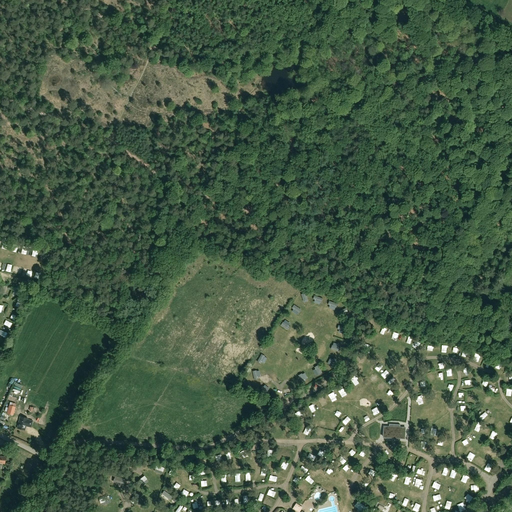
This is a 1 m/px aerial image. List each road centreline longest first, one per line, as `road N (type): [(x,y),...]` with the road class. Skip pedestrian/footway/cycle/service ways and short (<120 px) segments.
road 1 (unclassified): [(511,358),(363,308),(345,367),(333,380),(205,448),(76,442),(53,460),(40,511)]
road 2 (track): [(0,97),(108,139),(208,197),(275,104)]
road 3 (track): [(208,197),(440,286)]
road 4 (track): [(433,331),(441,280),(511,140)]
road 5 (track): [(493,188),(321,99)]
road 6 (track): [(306,62),(289,50),(267,49),(243,62),(195,55),(159,28),(169,0)]
road 7 (track): [(421,149),(359,254)]
